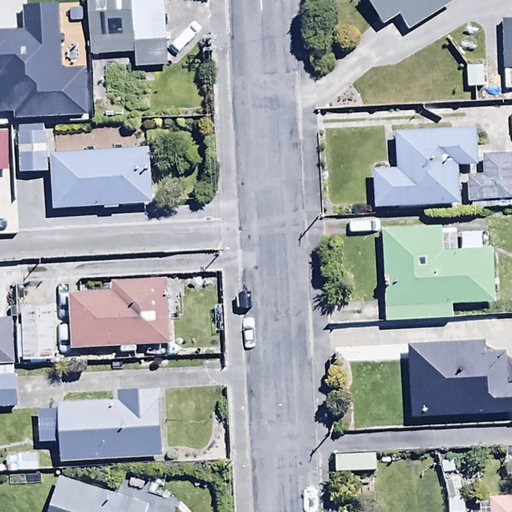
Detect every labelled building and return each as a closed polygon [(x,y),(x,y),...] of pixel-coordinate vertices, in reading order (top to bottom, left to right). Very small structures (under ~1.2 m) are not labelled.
[(84,0),(88,59),(132,56),(133,71),(166,69),(161,0),(84,0)] [(360,0),(381,28),(396,18),(406,32),(450,4),(447,0),(360,0)] [(511,20),(500,21),(500,71),(503,71),(503,92),(511,91),(511,20)] [(370,170),(372,212),(458,208),(457,170),(474,170),(472,132),(392,135),(393,169),(370,170)] [(17,176),(45,175),(43,133),(15,135),(17,176)] [(47,155),(49,212),(153,207),(151,150),(47,155)] [(466,178),(467,203),(511,201),(511,156),(481,158),(482,177),(466,178)] [(441,227),(380,229),(383,325),(450,323),(450,306),(491,305),(489,252),(455,253),(454,232),(441,233),(441,227)] [(65,297),(68,352),(117,349),(117,355),(134,354),(134,348),(167,346),(163,283),(110,286),(111,295),(65,297)] [(51,309),(19,310),(21,363),(53,362),(51,309)] [(0,366),(12,366),(10,321),(0,321),(0,366)] [(405,348),(409,420),(511,413),(511,387),(505,388),(503,355),(483,356),(482,344),(405,348)] [(0,410),(15,410),(14,376),(0,376),(0,410)] [(37,448),(57,447),(58,465),(161,460),(157,392),(114,394),(114,404),(55,407),(56,409),(35,410),(37,448)] [(56,479),(45,511),(143,511),(145,508),(56,479)] [(511,511),(511,497),(475,499),(475,511),(511,511)]
